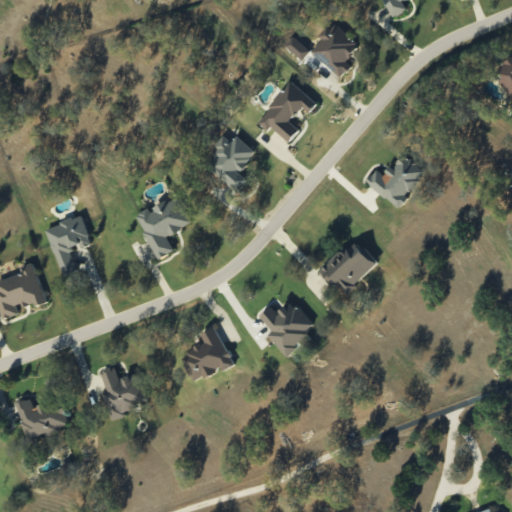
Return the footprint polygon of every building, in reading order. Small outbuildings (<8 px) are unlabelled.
[(382,0),(391,17),(406,10),(401,1),(404,0),(382,0)] [(310,51),(340,78),(351,66),(345,61),(359,46),(332,22),(319,36),(322,38),(310,51)] [(511,57),(492,71),(511,99),(511,57)] [(289,142),(299,130),(290,122),(302,107),(310,113),(317,104),(291,82),(257,122),(269,131),(272,127),(289,142)] [(256,152),(237,135),(231,142),(223,135),(213,145),(220,151),(208,164),(237,189),(246,178),(239,172),(256,152)] [(365,184),(400,206),(424,169),(402,154),(393,168),(390,165),(384,175),(375,169),(365,184)] [(174,251),(167,236),(191,225),(177,196),(149,209),(149,208),(136,214),(157,259),(174,251)] [(46,228),(62,274),(76,269),(70,250),(81,245),(82,248),(92,244),(82,215),(46,228)] [(321,273),(345,296),(377,261),(353,239),(321,273)] [(0,308),(3,319),(21,313),(20,308),(34,304),(35,307),(46,303),(33,262),(20,267),(22,273),(0,280),(0,308)] [(260,316),(272,331),(267,335),(285,355),(316,328),(292,301),(277,314),(271,306),(260,316)] [(200,333),(205,343),(182,353),(195,381),(221,369),(222,371),(234,365),(216,326),(200,333)] [(150,404),(139,373),(119,380),(115,366),(100,371),(107,390),(102,392),(111,417),(150,404)] [(15,403),(28,441),(60,431),(59,427),(69,423),(61,399),(34,408),(31,398),(15,403)]
